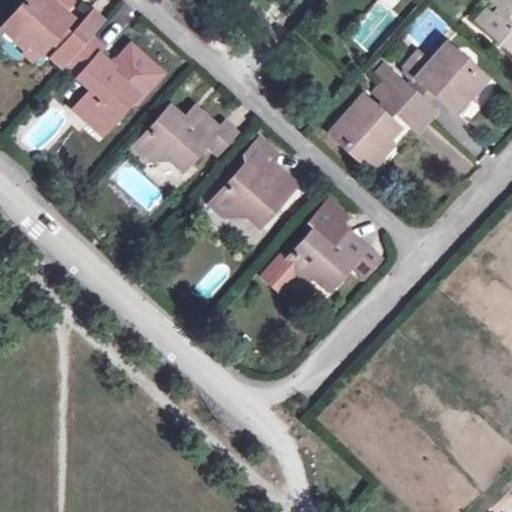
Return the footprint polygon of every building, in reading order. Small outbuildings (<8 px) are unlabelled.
[(49,42),(63,27),(70,19),(50,0),(31,0),(29,3),(25,0),(13,14),(16,18),(4,32),(24,50),(29,45),(39,53),(49,42)] [(511,0),(490,0),(497,6),(511,19),(511,0)] [(511,24),(511,19),(497,6),(491,13),(508,29),(511,24)] [(510,51),(511,49),(511,32),(508,29),(491,13),(486,9),(476,20),(510,51)] [(85,43),(91,36),(105,21),(92,10),(73,32),(85,43)] [(57,49),(71,34),(63,27),(49,42),(57,49)] [(71,34),(57,49),(50,57),(62,69),(66,64),(93,89),(77,108),(103,132),(136,94),(110,71),(113,67),(99,56),(105,49),(91,36),(85,43),(73,32),(71,34)] [(418,79),(435,94),(452,109),(462,97),(467,101),(486,79),(472,66),(473,64),(460,53),(456,57),(443,45),(430,61),(416,48),(401,64),(401,73),(411,81),(416,77),(418,79)] [(421,96),(411,87),(394,72),(384,83),(373,95),(381,102),(396,115),(400,119),(411,107),(421,96)] [(435,94),(418,79),(411,87),(421,96),(428,102),(435,94)] [(428,102),(421,96),(411,107),(400,119),(418,135),(429,123),(439,111),(428,102)] [(396,130),(389,123),(374,110),(361,98),(334,129),(345,140),(341,144),(356,157),(360,153),(374,165),(393,143),(388,139),(396,130)] [(396,115),(381,102),(374,110),(389,123),(396,115)] [(135,147),(147,160),(170,158),(182,169),(207,142),(218,152),(236,132),(223,121),(218,128),(197,110),(186,121),(170,106),(135,147)] [(295,185),(275,166),(271,163),(279,154),(260,138),(244,155),(246,163),(229,183),(211,203),(224,214),(247,214),(259,225),(295,185)] [(318,277),(330,288),(365,247),(341,225),(349,214),(330,198),(311,220),(317,226),(281,266),(294,278),(318,277)] [(232,224),(253,240),(260,232),(239,215),(232,224)]
